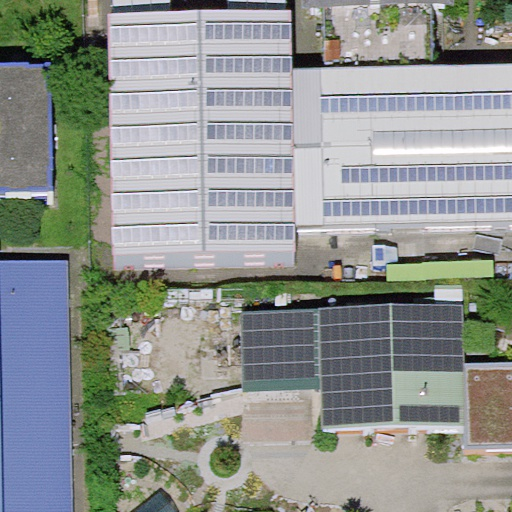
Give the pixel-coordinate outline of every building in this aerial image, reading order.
[(511,0),(510,0),(511,38),(511,71),(283,86),(288,236),(511,224),(511,0)] [(294,0),(295,27),(442,23),(441,0),(294,0)] [(281,23),(95,28),(102,267),(289,261),(288,236),(283,86),(281,23)] [(0,205),(42,205),(39,80),(0,81),(0,205)] [(72,511),(68,260),(0,261),(0,511),(72,511)] [(456,311),(238,317),(241,399),(313,397),(314,434),(465,430),(465,460),(511,458),(511,369),(457,371),(456,311)]
